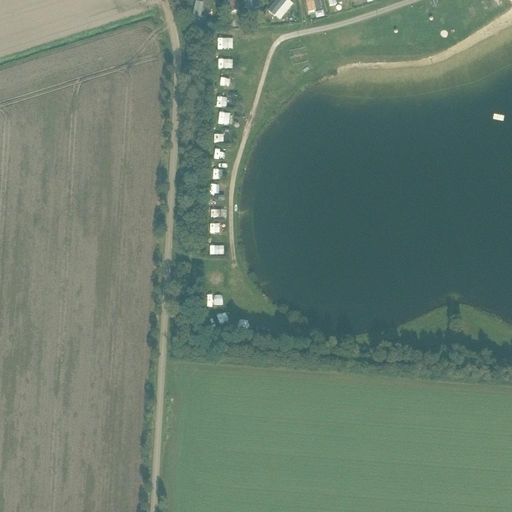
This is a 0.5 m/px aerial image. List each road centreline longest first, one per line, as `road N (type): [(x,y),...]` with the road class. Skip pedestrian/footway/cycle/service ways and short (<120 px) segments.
road 1 (unclassified): [(152,511),(177,61),(163,0)]
road 2 (track): [(233,266),(244,294),(277,325),(311,340),(394,338),(454,314),(511,337)]
